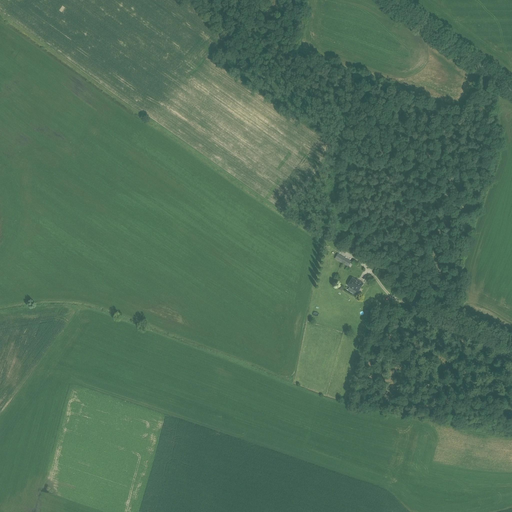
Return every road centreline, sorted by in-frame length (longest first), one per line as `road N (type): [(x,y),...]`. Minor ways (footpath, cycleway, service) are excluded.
road 1 (track): [(511,347),(395,299),(342,251)]
road 2 (tertiary): [(511,90),(391,0)]
